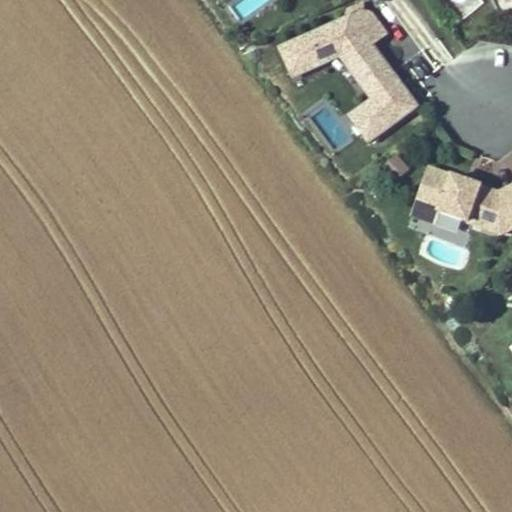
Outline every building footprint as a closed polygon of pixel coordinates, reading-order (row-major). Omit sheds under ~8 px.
[(247,20),(262,0),(241,0),(234,10),(247,20)] [(418,107),(373,47),(389,35),(372,13),(364,10),(279,47),(291,74),(346,49),(382,98),(352,120),(369,143),(418,107)] [(511,230),(511,187),(499,194),(479,187),(477,193),(461,187),(463,182),(430,169),(420,193),(442,202),(437,213),(499,238),(511,230)] [(477,193),(479,187),(463,181),(463,182),(461,187),(477,193)] [(437,213),(442,202),(420,193),(416,205),(437,213)]
